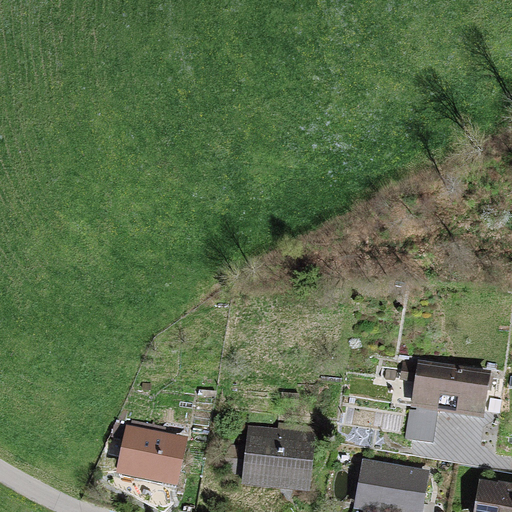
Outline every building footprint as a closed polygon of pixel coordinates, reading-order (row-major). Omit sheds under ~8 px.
[(421,365),(414,406),(480,416),(486,376),(421,365)] [(167,481),(171,462),(177,463),(182,444),(130,433),(122,471),(167,481)] [(290,484),(307,486),(312,442),(251,435),(245,479),(281,483),(282,478),(291,479),(290,484)] [(380,509),(397,511),(418,511),(425,476),(365,466),(359,500),(381,504),(380,509)] [(195,511),(200,485),(182,482),(176,511),(195,511)] [(511,511),(511,492),(484,488),(479,511),(511,511)]
